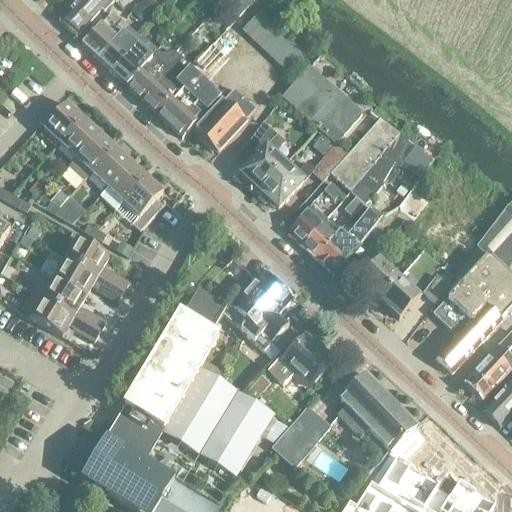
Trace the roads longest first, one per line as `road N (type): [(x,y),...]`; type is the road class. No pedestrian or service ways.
road 1 (tertiary): [(511,475),(213,197)]
road 2 (unclassified): [(79,402),(213,197)]
road 3 (tertiary): [(213,197),(72,72)]
